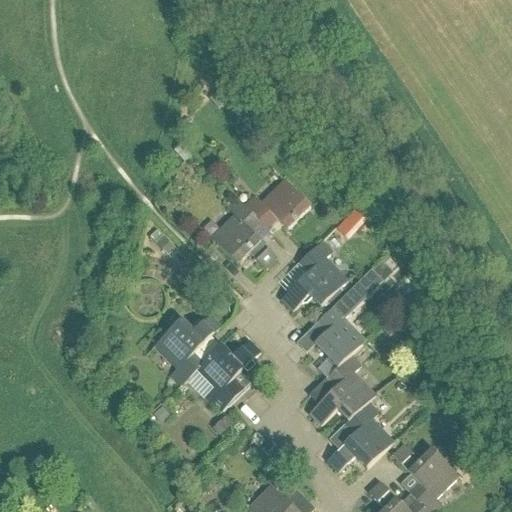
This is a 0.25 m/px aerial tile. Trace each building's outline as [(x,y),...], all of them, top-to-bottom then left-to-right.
[(216,96),(210,102),(218,111),(225,105),(226,104),(218,95),(216,96)] [(180,147),(174,154),(185,165),(192,158),(180,147)] [(261,225),(260,225),(267,233),(278,223),(288,233),(311,210),(285,183),(262,205),(255,198),(245,208),(244,209),(261,225)] [(244,209),(245,208),(238,200),(227,211),(234,218),(211,241),(238,268),(250,256),(266,273),(277,261),(251,234),(260,225),(261,225),(244,209)] [(345,241),(351,235),(343,228),(337,234),(345,241)] [(169,259),(177,251),(159,234),(151,241),(169,259)] [(322,310),(349,284),(326,261),(333,254),(323,243),(299,267),(309,277),(282,303),(293,314),(310,298),(322,310)] [(358,286),(340,303),(351,314),(368,297),(358,286)] [(351,358),(352,359),(366,345),(343,321),(351,314),(340,303),(316,327),(326,337),(316,348),(338,370),(339,371),(351,358)] [(204,366),(195,357),(222,330),(210,318),(194,334),(182,322),(155,348),(178,372),(170,379),(181,390),(196,375),(195,375),(204,366)] [(388,326),(381,333),(389,341),(396,334),(388,326)] [(195,375),(196,375),(217,397),(209,404),(220,415),(244,392),(234,382),(261,356),(249,344),(233,360),(221,348),(204,366),(195,375)] [(362,368),(352,359),(351,358),(339,371),(338,370),(327,381),(337,391),(327,401),(310,418),(322,431),(339,414),(349,424),(349,425),(369,404),(370,406),(377,399),(354,375),(362,368)] [(420,413),(424,412),(430,411),(427,399),(421,400),(417,401),(420,413)] [(349,425),(349,424),(345,428),(356,439),(328,467),(338,477),(356,459),(368,472),(395,445),(372,422),(380,415),(370,406),(369,404),(349,425)] [(162,428),(171,420),(164,411),(155,420),(162,428)] [(426,511),(440,511),(444,509),(437,502),(460,479),(434,452),(420,466),(404,450),(394,460),(420,486),(409,496),(417,504),(418,503),(426,511)] [(34,488),(44,478),(42,476),(49,468),(40,459),(37,463),(23,477),(34,488)] [(294,511),(288,505),(298,495),(275,471),(264,482),(271,489),(248,511),(294,511)] [(10,481),(9,480),(1,488),(2,489),(13,501),(22,493),(10,481)] [(426,511),(418,503),(417,504),(408,511),(407,511),(381,485),(370,496),(385,511),(426,511)]
